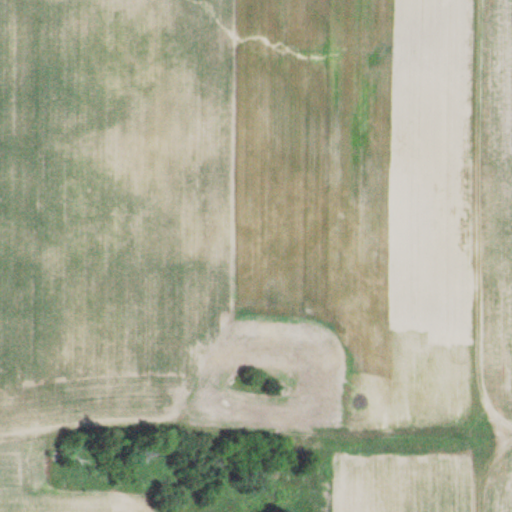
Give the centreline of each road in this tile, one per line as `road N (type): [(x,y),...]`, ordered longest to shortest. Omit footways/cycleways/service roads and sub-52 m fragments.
road 1 (track): [(489,511),(506,0)]
road 2 (residential): [(0,424),(91,421),(200,392)]
